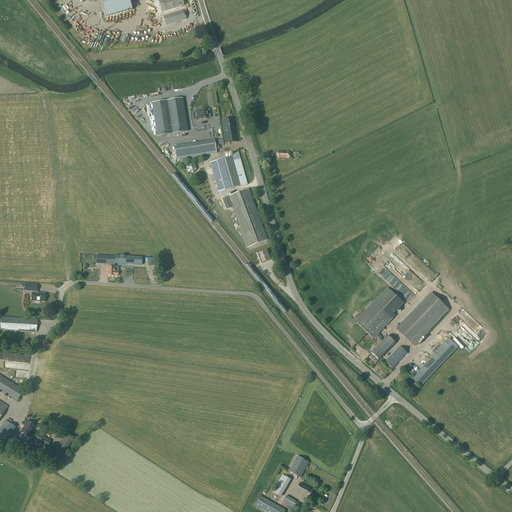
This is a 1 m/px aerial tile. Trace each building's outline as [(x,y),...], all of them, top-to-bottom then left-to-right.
[(128,0),(100,0),(105,18),(132,11),(128,0)] [(184,6),(182,0),(164,0),(159,2),(162,13),(184,6)] [(186,20),(184,11),(163,17),(165,26),(186,20)] [(153,12),(147,13),(152,29),(158,28),(153,12)] [(146,42),(145,35),(132,38),(135,52),(167,45),(166,41),(181,38),(180,35),(146,42)] [(187,132),(182,99),(167,101),(152,104),(157,137),(172,134),(187,132)] [(206,109),(195,111),(196,121),(207,119),(207,118),(210,118),(209,109),(206,109)] [(233,119),(221,121),(224,144),(237,142),(233,119)] [(214,140),(173,147),(175,160),(178,160),(179,160),(179,163),(200,160),(199,156),(202,156),(216,154),(215,150),(214,145),(214,140)] [(279,151),(276,153),(277,157),(279,159),(289,160),(291,158),(291,154),(288,152),(279,151)] [(219,193),(247,185),(238,152),(232,153),(233,156),(210,162),(219,193)] [(196,170),(194,165),(190,164),(186,167),(188,172),(192,173),(196,170)] [(248,190),(228,197),(247,249),(267,241),(248,190)] [(267,250),(258,254),(261,264),(270,260),(267,250)] [(115,265),(115,264),(115,257),(104,256),(96,256),(96,264),(102,265),(104,265),(111,265),(111,268),(108,268),(107,276),(118,277),(118,272),(118,268),(115,268),(115,265)] [(141,266),(142,258),(115,256),(115,257),(115,264),(129,265),(133,265),(141,266)] [(25,285),(24,291),(32,292),(32,294),(32,302),(45,302),(45,294),(37,294),(37,292),(37,285),(25,285)] [(388,289),(356,323),(373,339),(392,319),(390,318),(404,303),(388,289)] [(431,294),(397,330),(414,347),(449,311),(431,294)] [(0,317),(0,330),(36,333),(37,320),(0,317)] [(395,344),(387,336),(371,353),(379,361),(395,344)] [(449,340),(412,379),(420,386),(457,347),(449,340)] [(429,343),(426,347),(424,346),(414,356),(421,362),(435,348),(429,343)] [(400,347),(385,362),(393,370),(408,354),(400,347)] [(0,375),(0,391),(17,403),(24,391),(1,376),(0,375)] [(5,421),(0,429),(0,441),(4,445),(15,428),(5,421)] [(29,438),(33,432),(34,429),(36,426),(28,421),(20,433),(29,438)] [(51,442),(40,435),(41,433),(37,431),(36,434),(32,439),(46,449),(51,442)] [(51,455),(58,460),(69,441),(62,437),(51,455)] [(20,440),(13,451),(30,462),(38,451),(20,440)] [(298,456),(289,472),(301,479),(310,463),(298,456)] [(277,484),(272,493),(281,497),(290,480),(282,476),(277,484)] [(300,484),(296,492),(309,499),(313,491),(300,484)] [(258,501),(255,506),(265,511),(285,511),(286,511),(261,496),(258,501)] [(296,502),(293,508),(300,511),(301,511),(303,509),(304,507),(296,502)]
